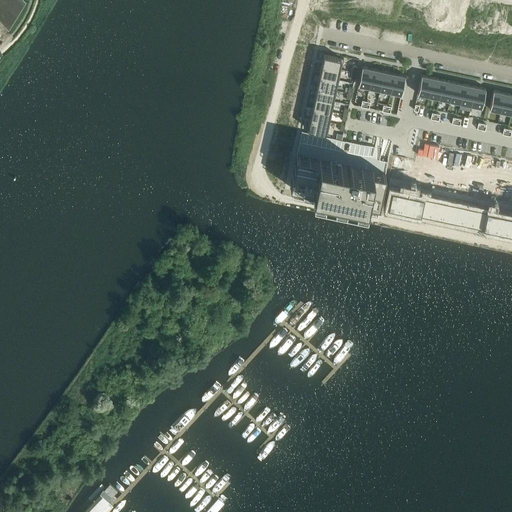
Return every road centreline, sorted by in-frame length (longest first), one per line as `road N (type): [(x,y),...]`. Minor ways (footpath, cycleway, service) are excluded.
road 1 (track): [(283,194),(511,241)]
road 2 (unknown): [(302,0),(274,88),(261,167),(283,194)]
road 3 (residential): [(324,35),(511,75)]
